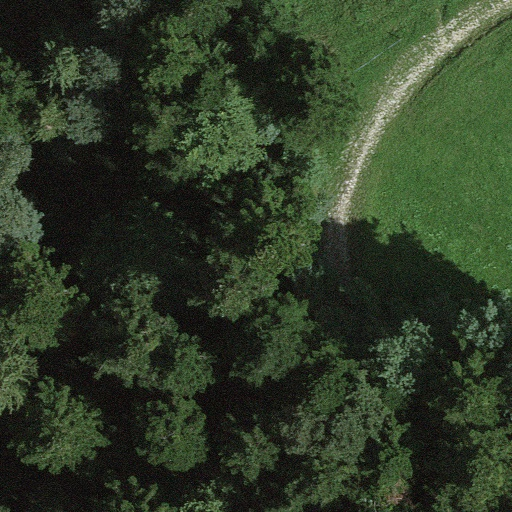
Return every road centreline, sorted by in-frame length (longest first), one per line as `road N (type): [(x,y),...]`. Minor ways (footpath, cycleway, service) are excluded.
road 1 (track): [(508,0),(433,54),(391,101),(358,159),(242,289),(140,354),(0,418)]
road 2 (track): [(0,246),(233,148),(391,101)]
